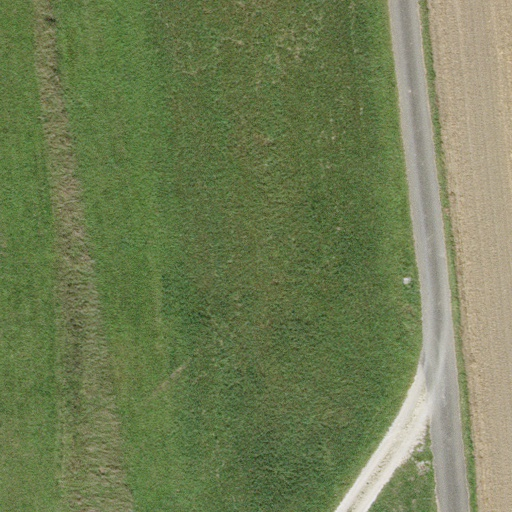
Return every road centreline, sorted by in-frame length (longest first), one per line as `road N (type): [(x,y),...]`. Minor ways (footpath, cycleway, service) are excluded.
road 1 (track): [(464,511),(412,0)]
road 2 (track): [(368,511),(394,473),(459,409)]
